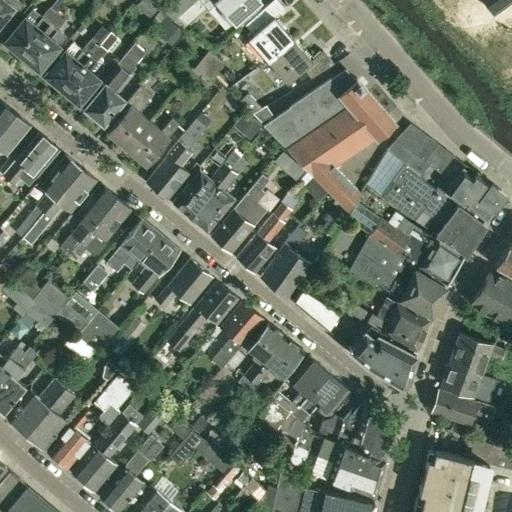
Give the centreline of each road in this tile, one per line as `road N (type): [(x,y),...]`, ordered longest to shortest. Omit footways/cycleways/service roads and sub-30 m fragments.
road 1 (residential): [(0,73),(416,417)]
road 2 (unclassified): [(348,0),(442,108),(511,172)]
road 3 (residential): [(511,216),(465,284),(416,417)]
